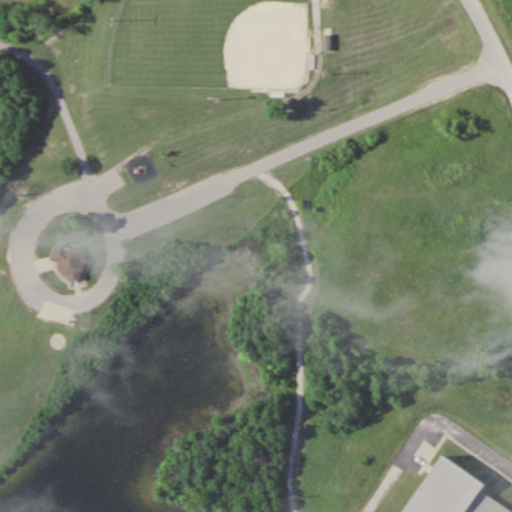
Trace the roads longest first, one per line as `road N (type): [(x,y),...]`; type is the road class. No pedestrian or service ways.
road 1 (residential): [(511,86),(467,0),(11,49),(29,54),(54,89),(91,180),(80,210)]
road 2 (residential): [(112,232),(499,60)]
road 3 (residential): [(112,281),(116,238),(92,214),(61,211),(29,239),(28,270),(49,296),(83,301),(112,281)]
